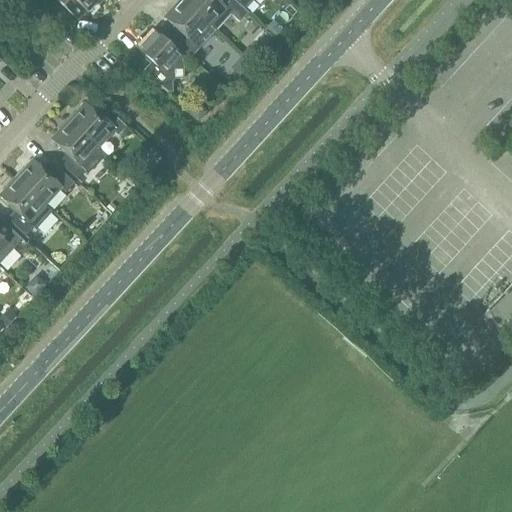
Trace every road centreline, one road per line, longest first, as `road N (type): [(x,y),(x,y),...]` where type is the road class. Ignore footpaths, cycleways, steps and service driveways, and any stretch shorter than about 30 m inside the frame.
road 1 (tertiary): [(0,411),(376,0)]
road 2 (residential): [(0,145),(136,0)]
